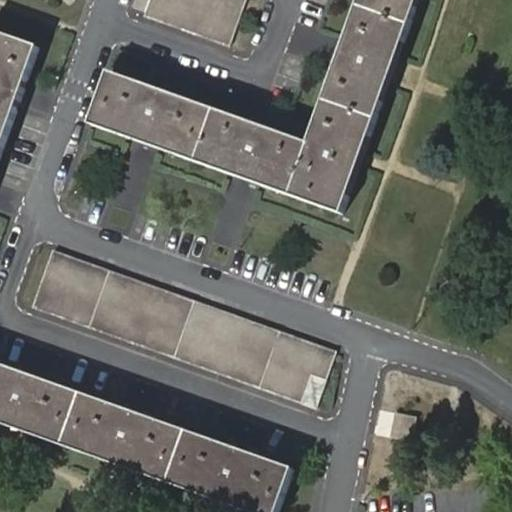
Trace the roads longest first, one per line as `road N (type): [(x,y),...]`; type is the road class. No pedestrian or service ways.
road 1 (residential): [(369,342),(28,217),(109,0)]
road 2 (residential): [(329,511),(369,342)]
road 3 (residential): [(369,342),(463,368),(511,399)]
